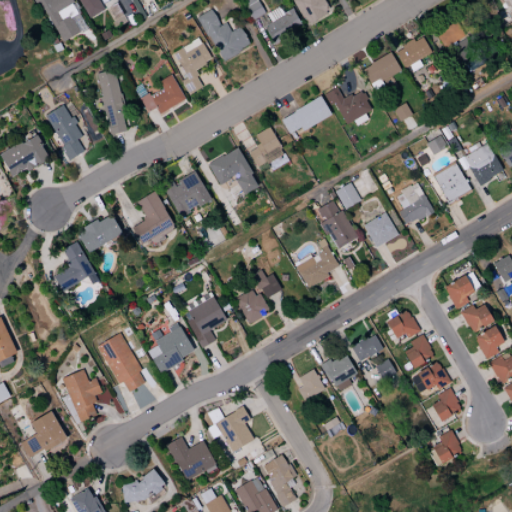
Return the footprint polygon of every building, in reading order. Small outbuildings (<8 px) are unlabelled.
[(37,0),(56,43),(84,30),(70,0),(37,0)] [(76,0),(87,19),(103,10),(96,0),(76,0)] [(262,14),(255,0),(241,0),(251,19),(262,14)] [(320,0),(291,0),(303,25),(327,14),(320,0)] [(511,0),(499,0),(511,19),(511,17),(511,0)] [(273,42),(301,28),(291,8),(280,14),(277,7),(264,14),(269,22),(264,25),(273,42)] [(196,17),(220,62),(249,46),(239,27),(229,32),(224,23),(219,26),(210,9),(196,17)] [(463,37),(456,21),(427,34),(435,50),(463,37)] [(429,53),(420,36),(394,50),(406,74),(420,67),(416,60),(429,53)] [(485,65),(476,36),(456,42),(464,71),(485,65)] [(172,51),(184,78),(180,80),(186,95),(201,88),(192,70),(209,62),(199,39),(172,51)] [(399,71),(389,53),(360,68),(373,92),(384,87),(381,81),(399,71)] [(94,73),(108,135),(125,131),(120,111),(123,110),(114,69),(94,73)] [(154,108),(158,114),(184,100),(170,74),(157,81),(160,88),(138,100),(145,113),(154,108)] [(340,99),(335,88),(322,94),(328,106),(333,103),(345,127),(371,114),(360,90),(340,99)] [(329,115),(319,97),(278,119),(287,134),(298,128),(299,132),(329,115)] [(397,121),(409,115),(404,103),(392,109),(397,121)] [(42,116),(69,160),(82,151),(75,140),(81,136),(62,104),(42,116)] [(253,135),(259,145),(246,152),(255,169),(282,154),(267,128),(253,135)] [(0,152),(0,157),(9,177),(49,159),(37,135),(0,152)] [(424,144),(430,155),(444,148),(438,136),(424,144)] [(511,163),(511,139),(495,149),(506,167),(511,163)] [(501,172),(485,144),(461,157),(477,185),(501,172)] [(217,185),(234,176),(242,194),(256,187),(237,148),(206,163),(217,185)] [(431,177),(446,203),(469,190),(453,164),(431,177)] [(209,200),(194,171),(173,181),(172,180),(160,186),(176,217),(209,200)] [(343,209),(358,201),(348,183),(332,191),(343,209)] [(431,212),(415,183),(393,195),(401,209),(396,212),(404,226),(431,212)] [(135,201),(144,219),(129,227),(139,244),(172,226),(153,191),(135,201)] [(315,209),(321,221),(320,222),(333,249),(353,240),(334,200),(315,209)] [(396,235),(383,213),(361,225),(373,248),(396,235)] [(75,233),(86,253),(120,234),(109,214),(75,233)] [(86,277),(90,284),(96,281),(74,242),(59,250),(68,267),(52,276),(60,291),(86,277)] [(491,263),(499,282),(511,276),(511,268),(507,256),(491,263)] [(250,275),(262,299),(279,290),(271,274),(263,278),(259,270),(250,275)] [(442,284),(452,309),(467,304),(464,296),(478,291),(472,273),(442,284)] [(232,299),(247,325),(267,313),(252,288),(232,299)] [(199,348),(213,341),(208,329),(225,321),(213,298),(181,313),(199,348)] [(458,312),(469,333),(491,322),(484,307),(474,312),(470,305),(458,312)] [(417,332),(406,310),(384,321),(393,339),(403,334),(404,338),(417,332)] [(0,360),(14,354),(0,319),(0,360)] [(156,372),(193,354),(178,324),(159,334),(157,330),(149,334),(155,346),(146,351),(156,372)] [(483,360),(496,353),(494,347),(502,343),(494,326),(472,336),(483,360)] [(143,383),(120,333),(96,345),(114,385),(121,382),(125,392),(143,383)] [(356,361),(380,351),(373,335),(349,345),(356,361)] [(407,342),(412,350),(403,355),(411,369),(432,357),(420,335),(407,342)] [(350,385),(346,378),(354,374),(343,353),(320,366),(334,393),(350,385)] [(511,358),(502,363),(499,356),(486,362),(497,384),(511,376),(511,358)] [(393,374),(386,360),(373,366),(381,381),(393,374)] [(448,383),(436,361),(408,376),(417,394),(433,385),(435,390),(448,383)] [(295,390),(302,402),(323,389),(311,369),(296,378),(301,386),(295,390)] [(60,378),(66,395),(59,398),(61,404),(69,401),(77,422),(92,416),(88,404),(95,401),(93,396),(100,393),(94,378),(86,381),(82,370),(60,378)] [(0,400),(8,397),(0,383),(0,382),(0,400)] [(511,382),(502,387),(511,409),(511,382)] [(431,407),(437,422),(459,411),(448,388),(434,395),(439,404),(431,407)] [(220,417),(215,407),(207,412),(228,452),(252,440),(243,423),(247,420),(240,407),(220,417)] [(64,439),(50,411),(28,423),(34,434),(18,443),(27,459),(64,439)] [(342,431),(336,417),(321,424),(327,438),(342,431)] [(436,436),(439,446),(427,451),(432,465),(459,455),(450,431),(436,436)] [(184,481),(214,465),(201,441),(186,449),(179,437),(164,445),(184,481)] [(284,482),(292,478),(282,455),(260,465),(279,507),(293,500),(284,482)] [(118,482),(122,502),(161,495),(157,475),(118,482)] [(250,511),(255,510),(255,511),(273,511),(274,511),(258,477),(233,488),(243,511),(250,511)] [(100,511),(88,488),(68,498),(74,511),(100,511)] [(227,511),(220,494),(213,498),(209,489),(198,494),(207,511),(227,511)]
